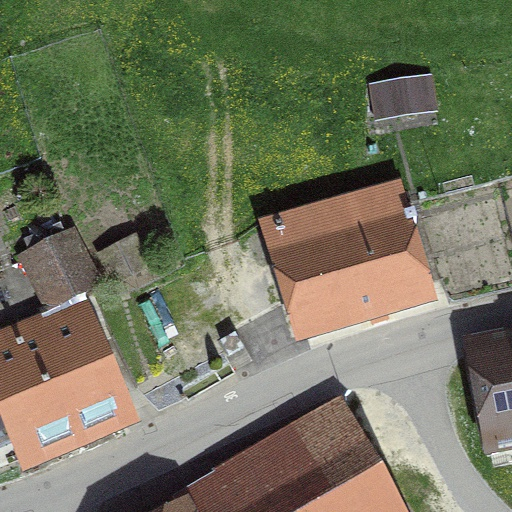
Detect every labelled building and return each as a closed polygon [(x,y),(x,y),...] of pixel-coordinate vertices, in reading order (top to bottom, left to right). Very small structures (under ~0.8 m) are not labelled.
[(372,85),(377,114),(432,106),(428,76),(372,85)] [(407,217),(398,188),(272,224),(305,333),(431,296),(409,224),(415,222),(413,215),(407,217)] [(65,301),(69,309),(95,296),(65,234),(47,242),(42,232),(21,241),(54,307),(65,301)] [(40,317),(0,333),(0,404),(22,457),(124,414),(86,323),(49,338),(40,317)] [(511,354),(475,361),(488,437),(511,432),(511,354)] [(231,495),(202,511),(401,511),(340,403),(219,474),(231,495)]
